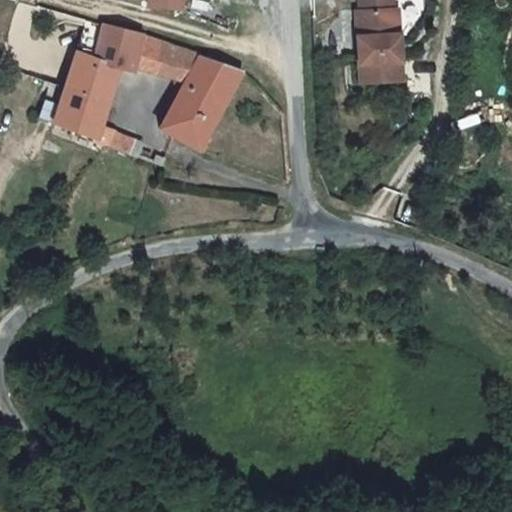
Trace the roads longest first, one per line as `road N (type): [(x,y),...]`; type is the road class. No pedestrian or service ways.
road 1 (unclassified): [(298,238),(174,249),(113,264),(15,314),(0,338)]
road 2 (track): [(55,0),(226,43),(267,67),(296,107)]
road 3 (unclassified): [(298,238),(295,0)]
road 4 (unclassified): [(511,291),(437,258),(298,238)]
road 5 (unclassified): [(0,403),(68,511)]
